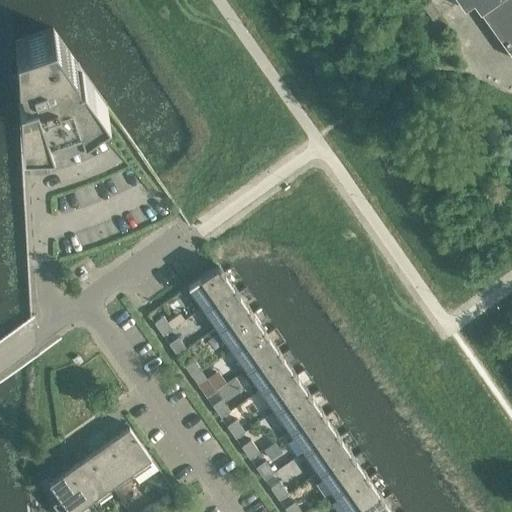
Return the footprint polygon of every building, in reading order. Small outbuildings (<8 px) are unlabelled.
[(511,0),(458,0),(464,7),(473,1),(511,56),(511,0)] [(75,61),(53,29),(15,42),(17,71),(25,92),(18,95),(20,137),(51,135),(47,124),(78,113),(82,124),(83,123),(82,120),(104,105),(106,107),(107,106),(81,70),(78,71),(74,61),(75,61)] [(233,285),(218,264),(188,285),(203,306),(233,285)] [(248,306),(233,285),(203,306),(218,327),(248,306)] [(262,326),(248,306),(218,327),(232,348),(262,326)] [(163,316),(154,323),(163,335),(172,328),(163,316)] [(277,347),(262,326),(232,348),(247,368),(277,347)] [(178,337),(168,343),(177,355),(186,349),(178,337)] [(291,368),(277,347),(247,368),(261,389),(291,368)] [(192,357),(183,364),(192,376),(201,369),(192,357)] [(306,388),(291,368),(261,389),(276,409),(306,388)] [(207,378),(197,384),(206,397),(215,390),(207,378)] [(320,409),(306,388),(276,409),(290,430),(320,409)] [(221,398),(212,405),(221,417),(230,411),(221,398)] [(335,429),(320,409),(290,430),(305,451),(335,429)] [(236,419),(227,426),(235,438),(245,431),(236,419)] [(151,457),(129,426),(108,440),(130,471),(151,457)] [(349,450),(335,429),(305,451),(319,471),(349,450)] [(130,471),(108,440),(89,454),(111,485),(130,471)] [(250,440),(241,446),(250,458),(259,452),(250,440)] [(364,471),(349,450),(319,471),(334,492),(364,471)] [(111,485),(89,454),(69,468),(91,499),(111,485)] [(265,460),(256,467),(264,479),(274,472),(265,460)] [(72,511),(91,499),(69,468),(49,482),(60,498),(52,503),(58,511),(72,511)] [(348,511),(378,491),(364,471),(334,492),(347,511),(348,511)] [(279,481),(270,487),(279,500),(288,493),(279,481)] [(392,511),(393,511),(378,491),(348,511),(392,511)] [(167,492),(152,502),(157,509),(172,499),(167,492)] [(153,511),(157,509),(152,502),(138,511),(153,511)] [(301,511),(294,502),(285,508),(287,511),(301,511)]
